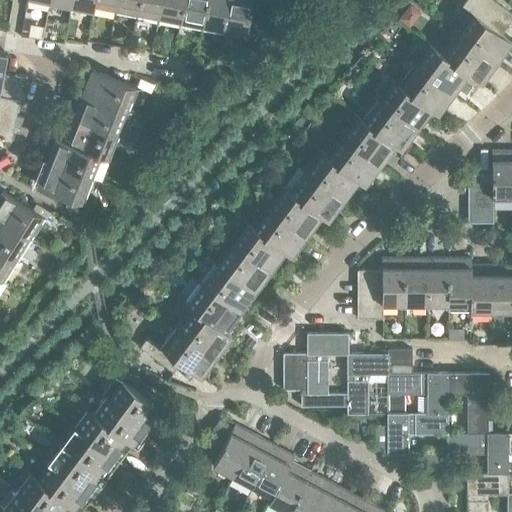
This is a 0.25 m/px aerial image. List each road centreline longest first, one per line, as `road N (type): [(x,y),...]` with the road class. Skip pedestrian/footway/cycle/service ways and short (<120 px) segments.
road 1 (residential): [(235,391),(409,190),(511,100)]
road 2 (residential): [(430,511),(423,487),(235,391)]
road 3 (residential): [(123,511),(235,391)]
road 4 (residential): [(193,72),(53,50)]
road 5 (residential): [(0,163),(19,148),(53,50)]
